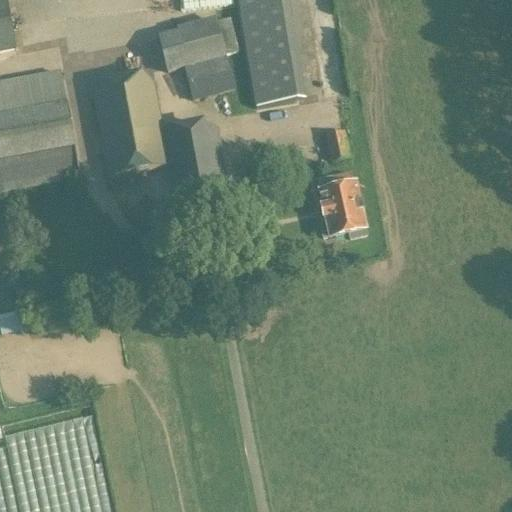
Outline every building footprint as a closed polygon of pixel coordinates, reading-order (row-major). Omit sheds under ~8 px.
[(231,0),(248,110),(297,103),(281,0),(231,0)] [(166,76),(184,72),(192,105),(235,93),(226,61),(225,59),(239,55),(230,22),(158,41),(166,76)] [(172,197),(171,197),(177,231),(236,220),(229,186),(227,187),(217,131),(205,128),(204,122),(162,131),(154,88),(141,75),(102,83),(92,99),(108,181),(166,169),(172,197)] [(62,81),(0,92),(0,197),(80,183),(75,151),(76,151),(67,105),(66,105),(62,81)] [(331,165),(350,161),(345,134),(325,138),(331,165)] [(332,180),(317,184),(320,194),(318,194),(324,221),(318,223),(322,242),(329,241),(329,242),(348,237),(350,243),(368,239),(367,233),(356,186),(353,187),(351,176),(332,180)]
